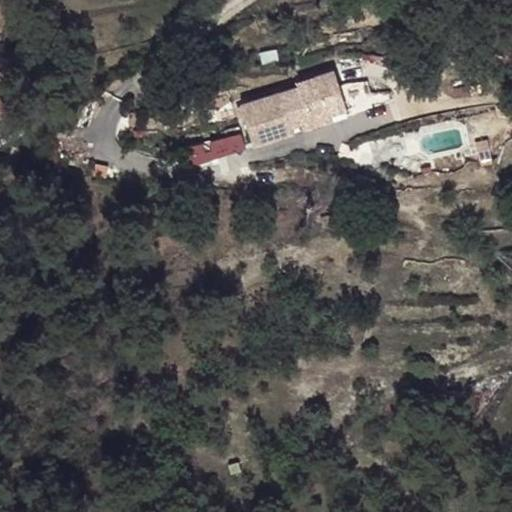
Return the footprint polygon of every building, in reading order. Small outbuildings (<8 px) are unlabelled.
[(338,94),(354,88),(343,56),(306,69),(307,74),(250,95),(264,135),(304,120),(302,114),(300,109),(309,105),(311,111),(313,117),(342,106),(338,94)] [(497,104),(485,108),(488,117),(500,113),(497,104)] [(309,105),(300,109),(302,114),(311,111),(309,105)] [(475,371),(455,370),(455,378),(437,377),(437,394),(454,394),(454,406),(473,407),(475,371)] [(220,452),(223,461),(232,458),(230,449),(220,452)]
